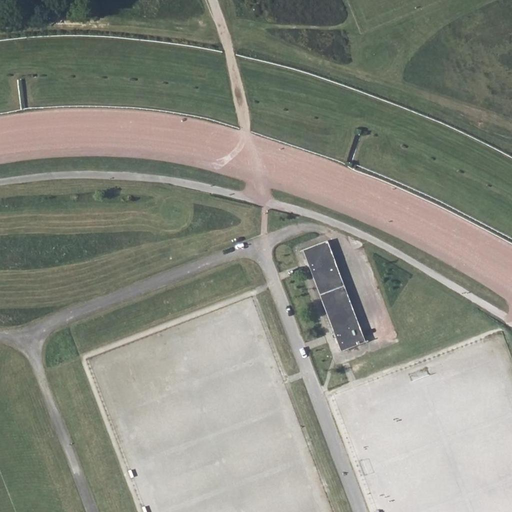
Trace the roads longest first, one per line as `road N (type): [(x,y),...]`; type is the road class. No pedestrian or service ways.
road 1 (track): [(511,132),(245,28),(164,20),(0,23)]
road 2 (track): [(261,244),(262,202),(212,0)]
